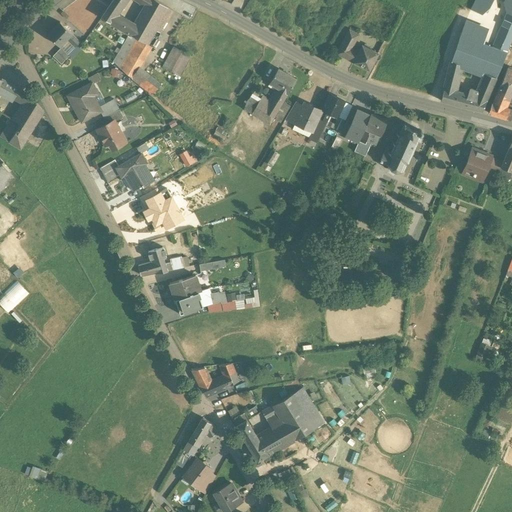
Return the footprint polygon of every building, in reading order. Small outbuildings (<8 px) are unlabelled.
[(119,0),(112,0),(101,18),(127,33),(132,23),(115,13),(123,2),(119,0)] [(167,8),(155,0),(141,0),(140,3),(139,4),(147,9),(158,16),(161,18),(167,8)] [(475,0),(470,10),(484,16),(490,0),(475,0)] [(499,46),(495,48),(506,52),(507,52),(509,48),(511,40),(511,0),(508,0),(503,12),(511,16),(499,46)] [(137,26),(132,36),(143,42),(158,16),(147,9),(137,26)] [(154,31),(161,18),(158,16),(143,42),(132,36),(129,34),(113,62),(132,79),(138,68),(150,46),(147,45),(154,31)] [(460,34),(488,45),(494,28),(466,17),(463,23),(460,34)] [(72,34),(60,22),(47,35),(59,47),(67,39),(72,34)] [(132,23),(127,33),(129,34),(132,36),(137,26),(132,23)] [(349,29),(336,53),(346,58),(354,41),(358,34),(349,29)] [(72,34),(67,39),(75,47),(76,45),(80,42),(72,34)] [(488,45),(460,34),(451,61),(460,65),(485,74),(495,48),(488,45)] [(75,47),(67,39),(59,47),(61,48),(68,54),(75,47)] [(378,54),(354,41),(346,58),(369,70),(378,54)] [(68,54),(61,48),(53,57),(61,65),(69,56),(68,54)] [(162,67),(178,76),(189,57),(173,48),(162,67)] [(485,74),(480,86),(490,89),(494,80),(499,71),(506,52),(495,48),(485,74)] [(451,61),(443,90),(453,93),(460,65),(451,61)] [(159,85),(138,68),(132,79),(150,97),(159,85)] [(296,80),(278,69),(269,84),(279,89),(287,94),(296,80)] [(25,92),(1,79),(0,80),(0,92),(12,99),(20,100),(25,92)] [(92,83),(67,96),(81,123),(100,113),(101,112),(99,107),(97,103),(94,105),(91,98),(98,94),(92,83)] [(490,89),(480,86),(475,98),(485,101),(490,89)] [(511,93),(511,89),(511,88),(504,86),(503,87),(501,86),(500,91),(501,92),(510,95),(511,93)] [(287,94),(279,89),(277,93),(276,92),(264,112),(265,112),(274,118),(282,103),(287,94)] [(453,93),(443,90),(440,101),(455,105),(458,94),(453,93)] [(29,95),(25,92),(20,100),(24,102),(29,95)] [(510,95),(501,92),(499,98),(497,97),(494,105),(504,108),(505,108),(510,95)] [(344,102),(328,94),(321,110),(322,110),(330,114),(337,117),(342,107),(344,102)] [(475,98),(458,94),(455,105),(482,112),(487,101),(485,101),(475,98)] [(42,111),(29,95),(24,102),(13,120),(31,130),(42,112),(43,112),(42,111)] [(259,100),(253,96),(245,110),(251,114),(259,100)] [(113,99),(99,107),(101,112),(100,113),(103,118),(118,110),(119,109),(113,99)] [(292,108),(282,103),(274,118),(273,120),(282,125),(286,119),(292,108)] [(303,107),(295,103),(292,108),(286,119),(296,123),(303,107)] [(321,111),(304,103),(303,107),(296,123),(293,129),(310,136),(312,131),(318,118),(322,110),(321,110),(321,111)] [(494,105),(491,104),(488,113),(506,119),(509,109),(505,108),(504,108),(494,105)] [(342,107),(337,117),(339,118),(344,121),(349,111),(342,107)] [(118,110),(103,118),(106,124),(114,120),(115,123),(123,119),(118,110)] [(330,114),(322,110),(318,118),(326,121),(330,114)] [(364,129),(370,115),(357,110),(346,136),(358,141),(364,129)] [(273,120),(274,118),(265,112),(260,120),(269,125),(273,120)] [(387,120),(370,113),(370,115),(364,129),(380,136),(387,120)] [(310,136),(308,139),(316,143),(324,125),(326,121),(318,118),(312,131),(310,136)] [(335,130),(339,132),(344,121),(339,118),(338,120),(336,120),(334,125),(332,129),(335,130)] [(31,130),(13,120),(11,119),(0,138),(20,149),(31,130)] [(106,124),(96,129),(100,137),(101,137),(103,140),(102,141),(105,145),(109,143),(112,149),(125,142),(120,132),(117,133),(113,125),(116,124),(115,123),(114,120),(106,124)] [(404,123),(403,124),(402,124),(401,125),(403,126),(399,135),(397,134),(396,135),(398,136),(395,144),(393,143),(392,144),(394,145),(391,153),(384,150),(380,161),(388,165),(390,169),(389,170),(390,171),(391,170),(395,171),(394,173),(396,173),(396,171),(400,170),(403,171),(407,162),(409,163),(410,161),(408,160),(411,153),(413,154),(414,152),(412,151),(415,143),(417,144),(418,143),(416,142),(419,135),(420,135),(421,135),(421,134),(422,134),(422,133),(422,132),(421,131),(421,130),(420,130),(419,130),(418,131),(405,125),(406,123),(404,123)] [(380,136),(364,129),(358,141),(354,151),(365,156),(371,143),(376,145),(380,136)] [(331,147),(336,149),(341,139),(336,137),(331,147)] [(483,153),(472,149),(463,173),(473,178),(475,174),(483,177),(485,171),(490,158),(482,155),(483,153)] [(179,154),(186,166),(194,162),(188,150),(179,154)] [(141,154),(116,168),(121,177),(124,175),(133,191),(142,185),(143,187),(144,187),(144,186),(155,179),(141,154)] [(502,163),(490,158),(485,171),(497,176),(502,163)] [(37,179),(21,161),(13,169),(29,186),(37,179)] [(511,170),(511,163),(504,161),(501,167),(511,171),(511,170)] [(1,164),(0,165),(0,191),(15,180),(1,164)] [(157,188),(138,197),(145,209),(171,195),(166,187),(159,191),(157,188)] [(171,195),(145,209),(142,210),(148,220),(150,219),(157,233),(183,219),(171,195)] [(151,259),(151,262),(138,265),(142,276),(155,273),(168,271),(165,264),(164,258),(166,258),(165,255),(166,254),(164,249),(163,250),(163,247),(148,252),(149,254),(148,254),(150,260),(151,259)] [(181,256),(170,259),(172,270),(183,268),(181,259),(181,256)] [(212,262),(199,264),(200,271),(213,269),(212,262)] [(195,275),(169,283),(175,299),(195,293),(201,291),(195,275)] [(0,296),(0,304),(8,312),(29,292),(17,280),(0,296)] [(195,293),(175,299),(180,315),(201,308),(195,293)] [(219,293),(211,294),(213,304),(221,301),(219,293)] [(213,304),(207,305),(209,312),(223,311),(222,305),(221,301),(213,304)] [(490,347),(481,343),(476,354),(486,358),(490,347)] [(238,381),(231,363),(220,365),(224,377),(222,378),(226,387),(238,381)] [(204,368),(191,369),(196,379),(205,376),(207,375),(206,373),(204,368)] [(222,378),(209,383),(205,376),(196,379),(205,396),(226,387),(222,378)] [(319,423),(299,389),(260,413),(265,423),(276,416),(280,423),(265,432),(276,450),(319,423)] [(252,400),(256,408),(266,403),(262,394),(252,400)] [(228,411),(232,418),(241,413),(236,406),(228,411)] [(232,420),(236,426),(246,420),(242,414),(232,420)] [(209,423),(202,418),(189,440),(197,444),(204,432),(209,423)] [(246,420),(236,426),(243,437),(253,431),(246,420)] [(209,423),(204,432),(209,435),(216,431),(212,425),(209,423)] [(256,437),(253,431),(243,437),(257,461),(267,455),(256,437)] [(265,432),(256,437),(267,455),(276,450),(265,432)] [(197,444),(189,440),(184,449),(192,453),(197,444)] [(182,454),(168,478),(174,481),(188,457),(182,454)] [(205,461),(203,461),(202,462),(197,459),(187,473),(193,477),(190,480),(198,486),(197,487),(198,487),(210,471),(212,469),(207,466),(208,465),(207,463),(205,461)] [(25,474),(44,481),(48,472),(28,465),(25,474)] [(279,473),(282,479),(291,476),(289,469),(279,473)] [(210,471),(198,487),(205,493),(216,475),(210,471)] [(231,484),(213,493),(222,509),(223,511),(230,508),(241,502),(231,484)]
